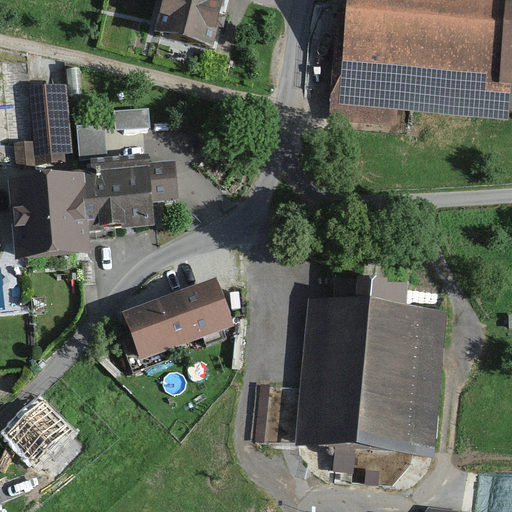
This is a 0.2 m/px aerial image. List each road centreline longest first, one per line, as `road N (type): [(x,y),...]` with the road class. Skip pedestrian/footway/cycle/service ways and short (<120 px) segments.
road 1 (residential): [(309,0),(281,144),(253,216),(144,273),(0,427)]
road 2 (track): [(0,41),(286,108)]
road 3 (track): [(231,234),(374,205)]
road 4 (track): [(374,205),(511,201)]
road 5 (track): [(281,144),(296,177),(324,200),(374,205)]
